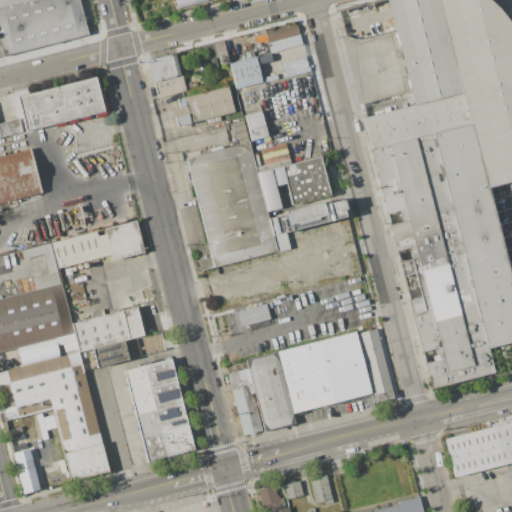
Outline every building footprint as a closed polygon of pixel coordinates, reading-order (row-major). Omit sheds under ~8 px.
[(0,0),(0,51),(1,56),(87,35),(78,0),(0,0)] [(174,0),(176,9),(206,1),(205,0),(174,0)] [(431,388),(363,118),(414,105),(387,0),(489,0),(497,8),(508,21),(511,27),(511,181),(488,188),(511,283),(511,342),(488,349),(494,372),(431,388)] [(292,21),(292,22),(294,21),(301,44),(269,53),(263,30),(266,29),(266,28),(270,27),(271,28),(282,25),(281,24),(285,23),(289,22),(292,21)] [(173,53),(178,74),(153,81),(147,60),(173,53)] [(260,82),(234,88),(228,63),(254,56),(260,82)] [(308,71),(284,77),(280,62),(304,56),(308,71)] [(184,91),(157,98),(153,81),(178,74),(180,74),(184,91)] [(17,96),(94,77),(103,111),(25,130),(17,96)] [(225,86),(232,112),(217,116),(218,121),(205,124),(204,119),(175,126),(173,117),(186,114),(184,106),(178,107),(176,98),(225,86)] [(249,140),(243,115),(259,111),(266,136),(249,140)] [(0,122),(17,118),(21,132),(0,136),(0,122)] [(242,120),(256,173),(265,212),(267,219),(271,234),(275,251),(199,270),(192,245),(206,241),(184,153),(197,150),(198,154),(210,151),(209,148),(220,145),(221,148),(237,144),(231,123),(242,120)] [(0,155),(29,148),(40,193),(0,202),(0,155)] [(287,158),(262,165),(259,155),(284,148),(287,158)] [(329,195),(290,205),(284,183),(280,166),(319,156),(329,195)] [(288,163),(256,172),(255,167),(287,158),(288,163)] [(280,166),(256,173),(265,212),(281,208),(275,186),(284,183),(280,166)] [(267,219),(286,214),(285,210),(321,201),(322,204),(341,199),(346,216),(271,234),(267,219)] [(134,221),(142,252),(110,260),(109,255),(56,268),(49,243),(95,231),(96,236),(104,234),(103,229),(134,221)] [(48,243),(59,283),(33,290),(30,278),(46,274),(41,254),(21,259),(19,250),(48,243)] [(287,267),(292,288),(241,302),(236,281),(287,267)] [(71,332),(0,350),(0,298),(33,290),(59,283),(69,324),(71,332)] [(240,326),(268,318),(264,303),(235,311),(240,326)] [(135,307),(142,335),(122,340),(90,348),(76,352),(71,332),(69,324),(135,307)] [(374,329),(392,398),(374,402),(373,395),(370,395),(369,393),(291,413),(275,352),(354,332),(354,334),(374,329)] [(122,340),(127,359),(95,367),(90,348),(122,340)] [(0,371),(76,352),(100,444),(63,453),(51,407),(5,419),(0,399),(0,371)] [(275,352),(291,413),(293,423),(262,431),(253,393),(251,393),(260,431),(240,436),(225,374),(247,368),(244,359),(275,352)] [(191,450),(144,462),(122,370),(169,359),(191,450)] [(445,440),(511,422),(511,462),(454,478),(445,440)] [(100,444),(108,471),(70,481),(63,453),(100,444)] [(37,490),(21,494),(11,453),(27,449),(37,490)] [(325,474),(331,499),(322,501),(314,503),(308,478),(325,474)] [(298,480),(301,496),(284,500),(281,484),(298,480)] [(273,487),(275,496),(277,495),(278,498),(281,497),(283,505),(277,507),(278,509),(287,507),(288,511),(260,511),(256,491),(273,487)] [(353,511),(418,494),(423,511),(353,511)]
